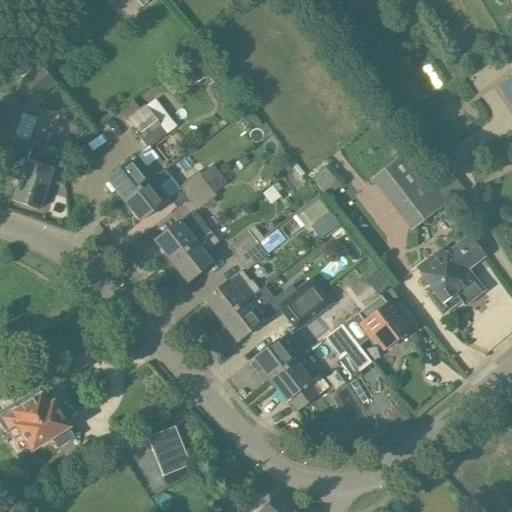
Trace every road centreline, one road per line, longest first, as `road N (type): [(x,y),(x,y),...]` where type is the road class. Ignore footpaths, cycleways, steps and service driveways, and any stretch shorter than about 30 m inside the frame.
road 1 (tertiary): [(0,226),(98,285),(242,440),(286,475),(337,487)]
road 2 (tertiary): [(337,487),(364,480),(506,368)]
